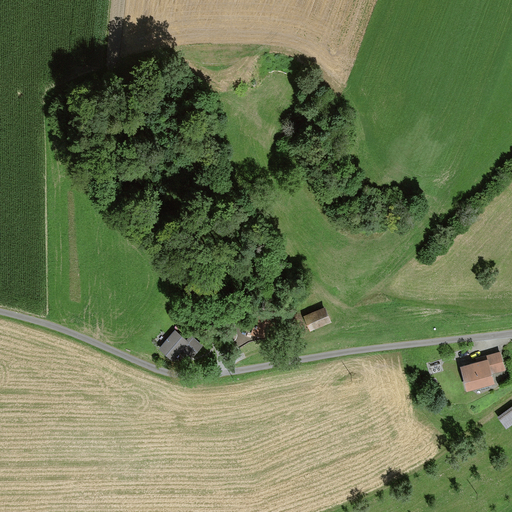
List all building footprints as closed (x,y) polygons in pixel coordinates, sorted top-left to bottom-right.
[(321,305),(302,313),(308,326),(327,318),(321,305)] [(268,313),(251,312),(250,329),(267,330),(268,313)] [(172,327),(155,345),(168,357),(179,345),(189,354),(199,343),(188,334),(185,338),(172,327)] [(474,360),(457,365),(463,386),(490,378),(487,369),(500,365),(496,349),(473,355),(474,360)] [(511,402),(495,414),(502,424),(511,417),(511,402)]
